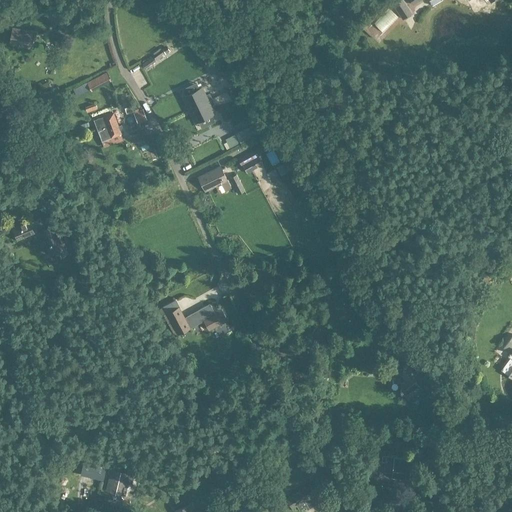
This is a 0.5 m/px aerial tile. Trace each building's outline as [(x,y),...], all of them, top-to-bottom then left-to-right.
[(413,12),(405,0),(396,0),(392,3),(403,19),(413,12)] [(376,12),(372,8),(367,14),(372,18),(370,20),(377,26),(386,17),(384,15),(389,9),(383,4),(376,12)] [(189,25),(180,31),(184,36),(193,30),(189,25)] [(11,43),(31,47),(34,32),(13,28),(11,43)] [(168,46),(178,41),(175,35),(165,40),(168,46)] [(208,49),(203,53),(209,62),(209,61),(215,58),(208,49)] [(153,56),(156,60),(164,54),(161,50),(153,56)] [(145,68),(155,60),(152,56),(142,63),(145,68)] [(226,72),(221,65),(214,69),(219,77),(226,72)] [(87,81),(90,88),(91,90),(111,80),(107,71),(87,81)] [(197,82),(183,89),(186,95),(184,97),(190,109),(212,99),(210,94),(205,96),(202,88),(200,89),(197,82)] [(237,91),(231,95),(234,99),(240,95),(237,91)] [(212,99),(190,109),(196,122),(198,121),(201,128),(215,121),(212,114),(214,113),(210,105),(214,103),(212,99)] [(87,111),(92,110),(97,108),(95,102),(90,104),(85,106),(87,111)] [(240,118),(247,113),(240,103),(233,107),(240,118)] [(138,123),(147,120),(143,108),(133,112),(138,123)] [(112,111),(93,118),(101,140),(120,132),(119,128),(122,127),(121,123),(117,124),(112,111)] [(251,125),(236,132),(236,133),(241,143),(256,135),(256,134),(251,125)] [(243,164),(259,155),(255,149),(239,158),(243,164)] [(259,155),(243,164),(247,172),(258,166),(258,165),(261,163),(261,165),(263,164),(259,155)] [(272,163),(261,168),(264,174),(274,170),(272,163)] [(221,167),(199,177),(205,191),(227,180),(221,167)] [(245,190),(237,174),(230,177),(239,194),(245,190)] [(55,230),(57,229),(52,221),(46,225),(42,218),(40,219),(37,216),(28,220),(27,218),(11,225),(16,237),(36,228),(46,244),(43,245),(48,253),(63,244),(55,230)] [(479,256),(481,264),(490,262),(488,253),(479,256)] [(332,291),(337,313),(351,309),(347,287),(332,291)] [(210,304),(185,317),(191,327),(204,320),(209,330),(228,320),(222,308),(215,312),(210,304)] [(180,307),(167,313),(177,333),(178,334),(191,327),(185,317),(180,307)] [(419,328),(408,337),(414,343),(424,335),(419,328)] [(402,383),(401,390),(408,399),(416,393),(417,395),(423,390),(414,380),(423,373),(416,365),(420,362),(406,345),(397,352),(407,364),(403,367),(403,375),(398,378),(402,383)] [(457,389),(449,370),(442,373),(450,392),(457,389)] [(420,449),(419,456),(434,458),(435,451),(428,450),(420,449)] [(410,467),(411,458),(386,455),(386,461),(373,460),(372,476),(379,476),(380,471),(393,472),(392,478),(405,479),(407,466),(410,467)] [(84,462),(81,474),(103,479),(106,468),(84,462)] [(123,494),(128,473),(111,469),(106,490),(123,494)] [(308,509),(310,508),(320,501),(310,485),(287,500),(293,508),(297,505),(300,509),(306,505),(308,509)]
